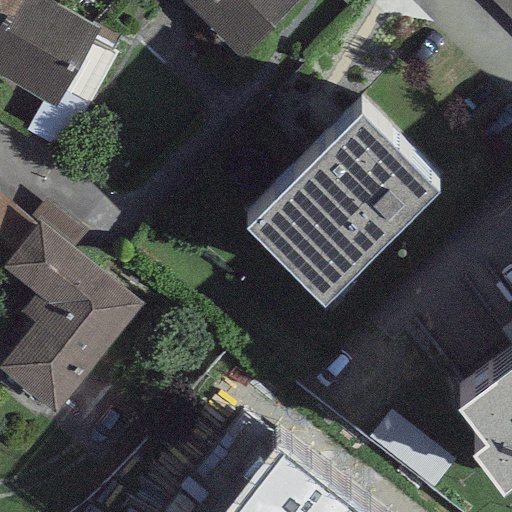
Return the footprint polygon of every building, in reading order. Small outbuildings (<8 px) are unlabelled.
[(98,10),(79,0),(0,0),(0,1),(0,62),(54,91),(58,84),(87,100),(115,49),(85,34),(98,10)] [(320,0),(192,0),(258,64),(320,0)] [(511,0),(490,0),(511,19),(511,0)] [(441,193),(361,115),(249,230),(329,308),(441,193)] [(142,301),(40,220),(3,267),(36,293),(21,312),(33,321),(0,362),(0,369),(54,412),(142,301)] [(511,372),(461,411),(489,447),(473,459),(508,504),(511,500),(511,372)] [(361,511),(278,452),(228,511),(361,511)]
